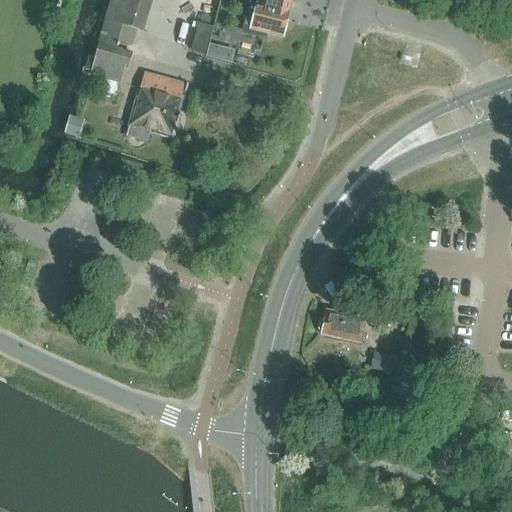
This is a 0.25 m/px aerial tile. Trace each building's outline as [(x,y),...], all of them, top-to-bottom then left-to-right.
[(113,0),(91,75),(119,83),(123,69),(126,69),(131,53),(113,48),(115,42),(131,47),(145,0),(113,0)] [(249,34),(264,38),(265,34),(281,38),(282,34),(285,32),(287,26),(285,23),(288,13),(286,12),(289,1),(285,0),(259,0),(258,6),(256,5),(249,34)] [(223,3),(220,15),(227,17),(231,5),(223,3)] [(184,100),(183,100),(187,87),(145,75),(138,101),(136,100),(128,128),(172,140),(184,100)] [(325,313),(323,323),(319,322),(317,330),(320,334),(320,335),(359,343),(363,322),(325,313)] [(363,351),(360,364),(385,369),(387,356),(363,351)]
